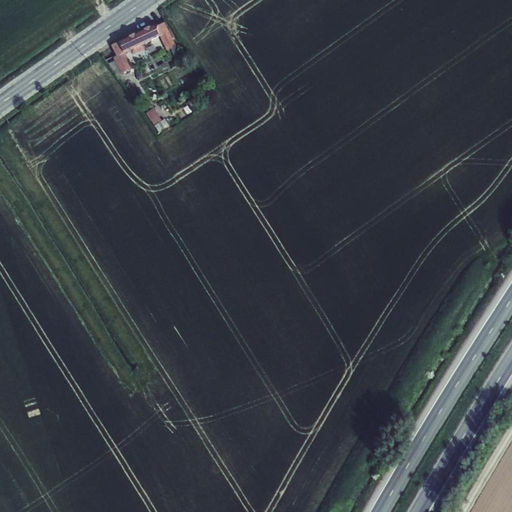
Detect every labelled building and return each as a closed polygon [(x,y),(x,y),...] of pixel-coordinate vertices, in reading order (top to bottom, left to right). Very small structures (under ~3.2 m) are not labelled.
[(161,35),(159,36),(167,51),(176,46),(165,22),(156,26),(161,35)] [(118,42),(123,53),(124,53),(132,49),(141,45),(159,36),(161,35),(156,26),(156,24),(118,42)] [(123,53),(118,42),(111,45),(116,56),(113,58),(115,61),(121,74),(131,68),(124,53),(123,53)] [(115,75),(121,74),(115,61),(107,64),(115,75)] [(146,113),(159,133),(170,126),(165,119),(162,121),(154,108),(146,113)]
